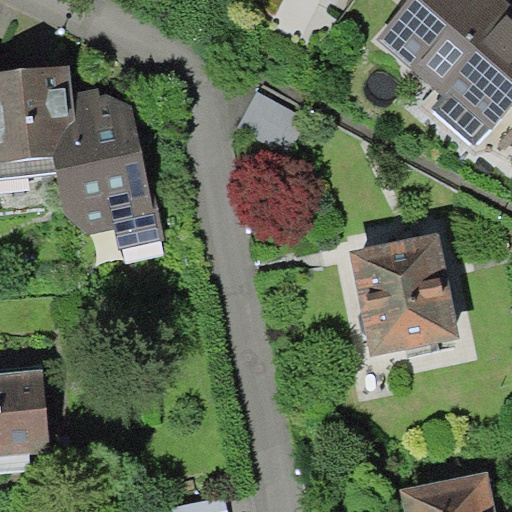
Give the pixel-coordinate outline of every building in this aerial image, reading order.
[(511,120),(511,18),(489,0),(427,0),(391,44),(501,134),(511,120)] [(78,74),(0,86),(0,174),(66,164),(78,239),(163,225),(142,92),(83,101),(78,74)] [(260,91),(238,126),(283,154),(305,119),(260,91)] [(445,245),(360,266),(384,367),(470,346),(445,245)] [(57,385),(0,391),(0,466),(66,459),(57,385)] [(502,511),(495,479),(413,497),(416,511),(502,511)]
